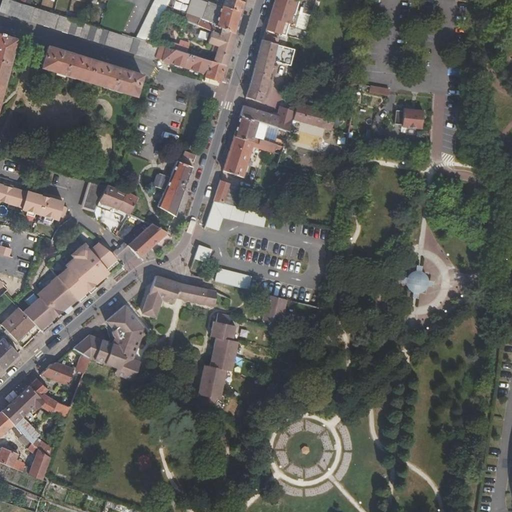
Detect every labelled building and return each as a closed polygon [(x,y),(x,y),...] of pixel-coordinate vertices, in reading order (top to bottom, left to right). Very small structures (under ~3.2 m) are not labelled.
[(30,22),(34,7),(10,0),(8,0),(4,14),(30,22)] [(154,0),(137,38),(151,42),(164,12),(169,0),(154,0)] [(173,0),(170,8),(184,14),(190,0),(173,0)] [(241,13),(216,4),(208,0),(203,16),(199,15),(198,18),(189,16),(188,19),(198,22),(213,27),(235,34),(241,13)] [(216,4),(241,13),(245,0),(221,0),(221,2),(217,0),(216,4)] [(297,0),(272,0),(263,28),(286,35),(297,0)] [(151,42),(137,38),(101,28),(34,7),(30,22),(155,58),(156,53),(159,45),(151,42)] [(216,52),(229,56),(235,34),(213,27),(209,38),(215,40),(214,44),(218,45),(216,52)] [(206,40),(208,33),(199,31),(197,38),(206,40)] [(269,32),(265,31),(253,71),(268,75),(270,67),(274,68),(275,68),(276,64),(274,63),(278,50),(275,48),(278,38),(268,35),(269,32)] [(0,93),(15,40),(2,36),(0,35),(0,93)] [(165,47),(159,45),(156,53),(163,55),(165,47)] [(47,46),(41,67),(135,95),(141,75),(47,46)] [(187,68),(191,54),(165,47),(163,55),(162,60),(187,68)] [(213,62),(226,65),(229,56),(216,52),(213,62)] [(207,75),(211,61),(191,54),(187,68),(207,75)] [(211,61),(207,75),(206,77),(220,82),(226,65),(213,62),(211,61)] [(267,78),(268,75),(253,71),(245,97),(260,102),(265,86),(268,87),(270,79),(267,78)] [(368,92),(387,96),(389,89),(369,84),(368,92)] [(261,104),(272,107),(275,98),(282,100),(284,92),(266,87),(261,104)] [(288,132),(289,128),(292,119),(297,120),(332,129),(333,122),(340,124),(340,122),(350,124),(352,115),(297,101),(295,111),(279,106),(277,116),(243,107),(240,116),(259,122),(258,123),(288,132)] [(401,107),(400,127),(421,128),(422,108),(401,107)] [(259,122),(240,116),(233,136),(253,141),(254,138),(258,123),(259,122)] [(297,120),(292,119),(289,128),(295,130),(297,120)] [(277,145),(274,144),(254,138),(253,141),(233,136),(223,171),(241,177),(252,146),(274,153),(277,145)] [(165,190),(157,207),(175,216),(192,167),(176,162),(170,179),(160,175),(156,176),(154,184),(155,187),(165,190)] [(100,202),(107,186),(90,181),(82,207),(96,212),(100,202)] [(219,181),(212,202),(223,204),(228,187),(228,184),(219,181)] [(62,202),(47,198),(45,204),(39,202),(41,196),(26,192),(25,192),(0,184),(0,201),(21,208),(21,210),(57,220),(58,217),(63,218),(67,207),(61,206),(62,202)] [(137,200),(115,190),(107,186),(100,202),(103,205),(119,210),(129,214),(137,200)] [(228,187),(223,204),(236,207),(241,190),(228,187)] [(39,202),(45,204),(47,198),(41,196),(39,202)] [(223,204),(212,202),(204,226),(218,230),(223,218),(264,228),(267,214),(236,207),(223,204)] [(147,228),(127,246),(138,259),(166,234),(167,233),(152,224),(147,228)] [(116,259),(108,250),(100,246),(97,244),(89,250),(83,244),(75,251),(78,255),(64,266),(66,268),(49,282),(50,283),(40,292),(43,295),(59,313),(69,305),(70,305),(108,273),(105,269),(116,259)] [(193,259),(207,263),(211,250),(198,245),(193,259)] [(0,253),(11,257),(13,249),(1,246),(0,248),(0,253)] [(208,268),(206,274),(213,276),(215,269),(208,268)] [(218,268),(215,282),(249,290),(252,277),(218,268)] [(425,271),(413,270),(405,278),(406,289),(416,296),(427,292),(431,281),(425,271)] [(204,290),(187,286),(155,276),(141,313),(154,317),(160,300),(173,303),(175,298),(214,306),(217,292),(204,290)] [(39,298),(56,316),(59,313),(43,295),(39,298)] [(286,300),(268,295),(261,320),(278,324),(286,300)] [(39,298),(23,312),(34,323),(40,330),(56,316),(39,298)] [(136,341),(141,326),(124,305),(105,321),(115,334),(112,343),(111,347),(101,344),(102,340),(88,335),(73,348),(90,359),(117,369),(121,370),(120,376),(133,381),(140,362),(133,359),(139,343),(136,341)] [(34,323),(23,312),(19,308),(2,325),(10,334),(16,340),(34,323)] [(205,372),(202,371),(198,388),(201,389),(200,395),(202,395),(201,404),(213,407),(215,399),(219,399),(226,371),(232,372),(237,343),(232,341),(235,327),(227,325),(229,317),(217,314),(215,323),(213,322),(211,331),(213,331),(212,337),(215,338),(213,347),(215,347),(213,359),(210,358),(209,367),(206,367),(205,372)] [(10,334),(2,325),(0,322),(0,333),(3,337),(5,339),(10,334)] [(26,333),(18,340),(22,345),(31,338),(26,333)] [(0,371),(19,354),(18,352),(5,339),(3,337),(0,340),(0,371)] [(75,371),(84,374),(90,359),(73,348),(66,354),(78,361),(74,369),(75,371)] [(61,364),(57,362),(50,364),(40,374),(68,386),(75,371),(74,369),(65,365),(66,363),(63,361),(61,364)] [(68,415),(70,408),(45,394),(49,389),(37,377),(0,411),(12,423),(19,417),(22,413),(28,408),(30,410),(32,412),(39,405),(51,411),(53,408),(68,415)] [(45,394),(70,408),(73,402),(49,389),(45,394)] [(12,423),(0,411),(0,410),(0,423),(6,430),(13,424),(12,423)] [(12,423),(13,424),(15,427),(30,441),(31,442),(35,437),(37,436),(19,417),(12,423)] [(25,444),(30,441),(15,427),(13,430),(25,444)] [(31,442),(51,457),(53,451),(35,437),(31,442)] [(42,479),(44,475),(51,457),(31,442),(28,448),(36,454),(28,473),(42,479)] [(0,461),(13,467),(17,458),(19,452),(6,447),(2,446),(0,452),(0,461)] [(17,458),(13,467),(22,471),(25,464),(23,461),(17,458)] [(69,488),(50,482),(48,487),(68,493),(69,488)]
